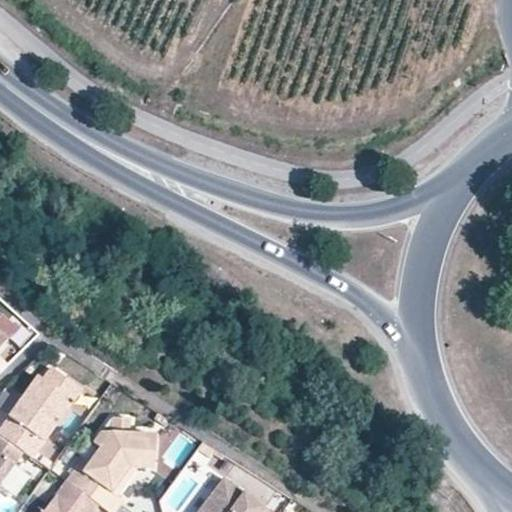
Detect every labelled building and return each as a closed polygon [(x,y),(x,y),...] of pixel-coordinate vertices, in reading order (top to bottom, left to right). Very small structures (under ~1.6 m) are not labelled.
[(17,327),(1,312),(0,313),(0,330),(8,338),(17,327)] [(0,347),(9,338),(8,338),(0,330),(0,347)] [(27,457),(38,464),(78,407),(63,396),(71,384),(54,372),(47,385),(42,381),(27,402),(12,423),(1,439),(27,457)] [(63,396),(78,407),(86,395),(71,384),(63,396)] [(6,419),(12,423),(27,402),(21,398),(6,419)] [(86,462),(69,486),(70,486),(102,510),(105,511),(122,511),(126,507),(120,502),(133,484),(127,481),(133,472),(141,473),(149,475),(154,443),(135,440),(137,425),(115,422),(96,448),(103,453),(93,467),(86,462)] [(1,439),(0,437),(0,495),(27,457),(1,439)] [(127,481),(133,484),(141,473),(133,472),(127,481)] [(266,511),(228,483),(206,511),(266,511)] [(100,511),(102,510),(70,486),(50,511),(100,511)]
